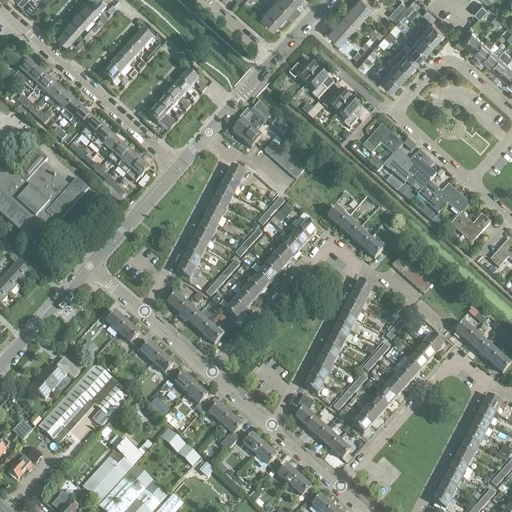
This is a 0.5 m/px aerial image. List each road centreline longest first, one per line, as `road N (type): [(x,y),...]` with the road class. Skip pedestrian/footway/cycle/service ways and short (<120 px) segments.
road 1 (residential): [(274,428),(353,265),(342,250),(325,247),(212,371)]
road 2 (residential): [(416,511),(482,379),(459,361),(338,485)]
road 3 (residential): [(471,182),(402,120),(401,101),(443,57),(511,107)]
road 4 (residential): [(178,166),(0,9)]
road 5 (residential): [(146,312),(227,152),(209,130)]
road 6 (tertiary): [(0,366),(93,265)]
road 7 (tertiary): [(93,265),(178,166)]
